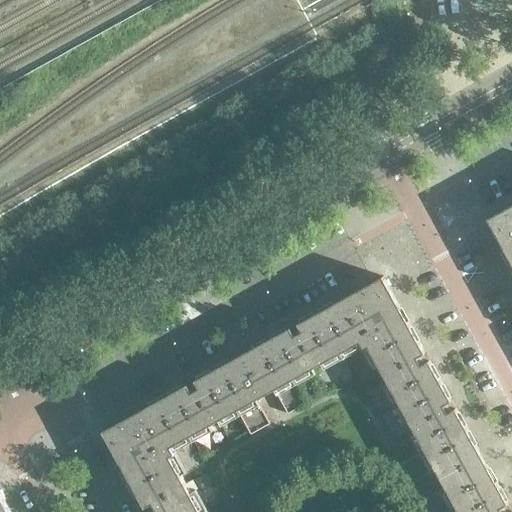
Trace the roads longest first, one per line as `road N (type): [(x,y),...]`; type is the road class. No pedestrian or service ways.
road 1 (tertiary): [(5,369),(384,157)]
road 2 (residential): [(511,389),(384,157)]
road 3 (tertiary): [(384,157),(511,87)]
